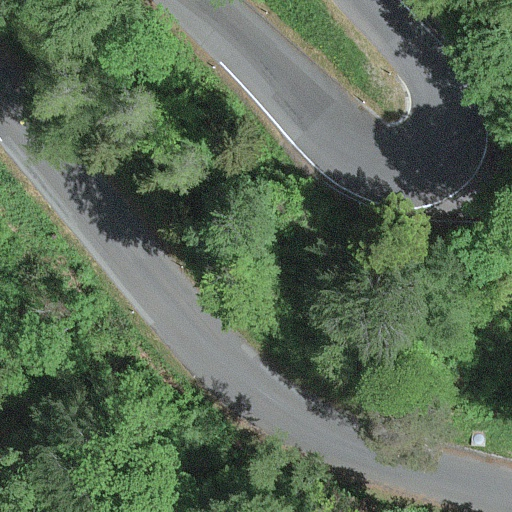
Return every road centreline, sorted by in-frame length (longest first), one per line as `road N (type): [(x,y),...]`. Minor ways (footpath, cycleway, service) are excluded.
road 1 (tertiary): [(0,102),(261,393),(337,442),(511,490)]
road 2 (tertiary): [(362,0),(411,45),(447,104),(444,152),(425,166),(397,169),(339,144),(284,83),(188,0)]
